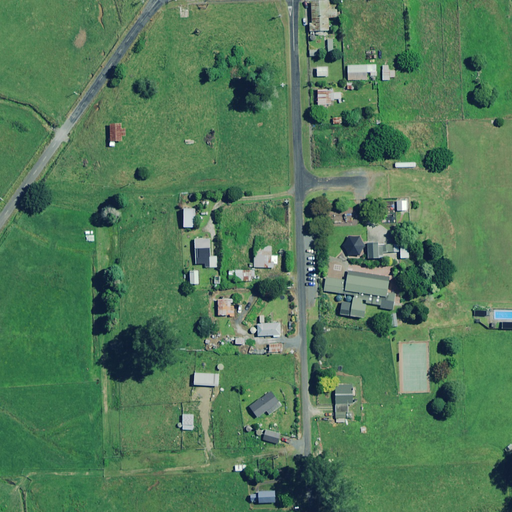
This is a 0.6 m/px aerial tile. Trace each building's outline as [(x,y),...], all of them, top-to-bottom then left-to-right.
[(328,0),(308,0),(309,29),(329,28),(329,15),(336,15),(336,5),(329,5),(328,0)] [(376,50),(366,50),(367,62),(376,61),(376,50)] [(376,75),(376,65),(347,66),(348,80),(367,79),(367,72),(371,72),(371,76),(376,75)] [(382,66),(382,72),(377,73),(378,80),(382,80),(389,80),(389,77),(394,77),(394,70),(389,71),(389,66),(382,66)] [(327,67),(316,67),(316,76),(327,76),(327,67)] [(318,107),(326,107),(326,104),(331,104),(331,99),(341,99),(341,92),(333,93),(333,89),(317,90),(318,107)] [(122,141),(122,124),(110,124),(109,146),(114,146),(114,141),(122,141)] [(406,200),(396,201),(397,211),(407,211),(406,200)] [(195,208),(184,208),(183,227),(195,227),(195,208)] [(358,214),(344,215),(344,222),(358,221),(358,214)] [(365,247),(360,236),(348,236),(342,246),(348,257),(359,257),(365,247)] [(210,257),(209,238),(195,239),(195,264),(217,263),(217,256),(210,257)] [(380,239),(367,239),(367,255),(380,255),(380,249),(400,249),(400,241),(380,241),(380,239)] [(408,258),(409,244),(400,244),(400,258),(408,258)] [(272,246),(261,246),(261,248),(254,248),(254,267),(273,268),(273,264),(277,264),(277,256),(271,256),(272,246)] [(255,271),(251,271),(228,270),(228,279),(235,280),(235,281),(251,281),(251,276),(254,276),(255,271)] [(198,271),(189,271),(190,285),(199,284),(198,271)] [(325,273),(323,288),(364,294),(363,302),(391,306),(394,283),(388,282),(388,278),(347,272),(346,276),(325,273)] [(233,306),(230,306),(230,302),(233,302),(233,300),(217,300),(218,315),(230,315),(230,317),(235,317),(234,313),(233,313),(233,306)] [(364,304),(340,300),(338,311),(362,315),(364,304)] [(280,337),(280,323),(257,324),(257,336),(273,335),(273,337),(280,337)] [(282,352),(282,344),(269,344),(269,352),(282,352)] [(219,374),(194,373),(194,385),(218,386),(219,374)] [(349,381),(330,381),(331,400),(350,399),(349,381)] [(281,406),(271,391),(249,406),(257,418),(266,411),(269,415),(281,406)] [(345,399),(331,400),(331,414),(346,414),(345,399)] [(193,415),(182,415),(182,430),(193,430),(193,415)] [(280,434),(265,430),(263,440),(277,444),(280,434)] [(273,488),(248,489),(249,501),(274,500),(273,488)]
